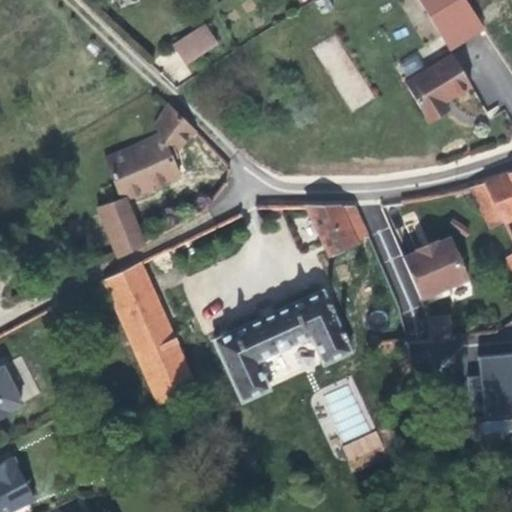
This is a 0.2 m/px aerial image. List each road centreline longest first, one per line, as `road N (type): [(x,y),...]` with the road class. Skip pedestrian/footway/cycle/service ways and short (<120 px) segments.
road 1 (residential): [(0,317),(269,184),(406,177),(511,150)]
road 2 (track): [(67,0),(269,184)]
